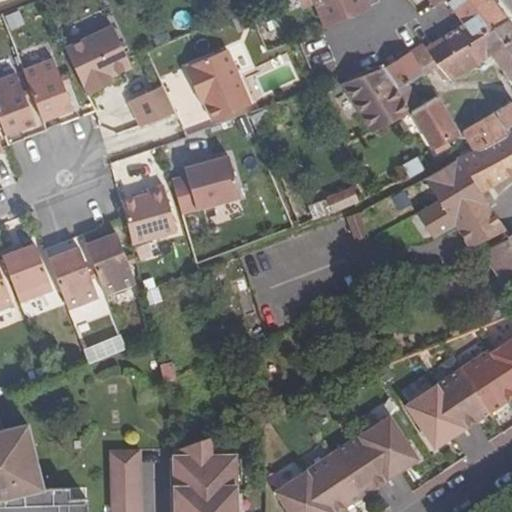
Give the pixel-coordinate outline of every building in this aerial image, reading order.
[(362,1),(361,0),(293,0),(295,4),(305,0),(311,0),(319,18),(362,1)] [(404,78),(418,70),(420,74),(438,63),(447,75),(488,51),(511,35),(511,30),(488,0),(445,0),(461,19),(425,43),(424,40),(405,50),(383,63),(394,83),(404,78)] [(265,6),(248,13),(260,41),(277,34),(265,6)] [(113,25),(67,48),(90,94),(105,87),(102,81),(112,76),(134,65),(113,25)] [(511,35),(488,51),(511,83),(511,35)] [(229,42),(188,60),(200,88),(204,86),(207,94),(216,113),(253,97),(229,42)] [(43,121),(73,110),(63,85),(61,78),(53,59),(23,70),(26,77),(43,121)] [(383,63),(381,59),(342,74),(368,128),(409,110),(394,83),(383,63)] [(0,122),(5,136),(35,124),(26,99),(23,92),(16,73),(0,78),(0,122)] [(63,85),(70,82),(68,75),(61,78),(63,85)] [(112,76),(102,81),(105,87),(115,82),(112,76)] [(404,78),(394,83),(409,110),(418,104),(404,78)] [(159,86),(124,100),(134,125),(169,111),(159,86)] [(26,99),(32,96),(30,89),(23,92),(26,99)] [(511,101),(509,97),(493,107),(505,127),(511,122),(511,101)] [(452,130),(434,98),(418,104),(409,110),(429,144),(452,130)] [(472,148),(505,127),(493,107),(460,128),(472,148)] [(511,166),(511,122),(505,127),(472,148),(421,176),(433,195),(414,208),(430,231),(451,218),(457,215),(463,219),(488,208),(482,199),(484,198),(477,186),(511,166)] [(178,210),(237,192),(224,151),(180,164),(182,172),(168,176),(178,210)] [(174,231),(160,185),(147,189),(148,193),(122,200),(126,218),(131,244),(174,231)] [(348,185),(324,194),(329,207),(353,198),(348,185)] [(351,206),(339,210),(348,234),(360,229),(351,206)] [(457,215),(451,218),(465,241),(498,226),(488,208),(463,219),(457,215)] [(105,295),(135,284),(128,264),(125,258),(116,233),(86,244),(88,250),(105,295)] [(480,253),(499,282),(511,273),(511,251),(505,241),(480,253)] [(0,251),(19,303),(52,290),(35,243),(15,251),(13,246),(0,251)] [(68,310),(98,298),(78,247),(48,258),(51,265),(68,310)] [(128,264),(135,262),(134,254),(125,258),(128,264)] [(0,310),(12,305),(0,272),(0,310)] [(119,335),(81,346),(86,362),(124,351),(119,335)] [(511,391),(511,338),(487,356),(511,391)] [(488,413),(511,397),(511,391),(487,356),(485,354),(459,371),(488,413)] [(169,363),(159,366),(163,382),(174,380),(169,363)] [(462,430),(488,413),(459,371),(433,388),(462,430)] [(432,449),(462,430),(433,388),(403,408),(432,449)] [(398,472),(416,460),(388,418),(367,431),(358,437),(386,480),(398,472)] [(0,431),(0,511),(87,511),(87,499),(70,499),(69,488),(41,489),(37,489),(36,486),(41,484),(28,426),(0,431)] [(174,449),(175,458),(211,458),(211,436),(179,448),(174,449)] [(360,497),(386,480),(358,437),(331,454),(360,497)] [(140,511),(139,449),(109,450),(110,487),(110,511),(140,511)] [(330,511),(337,511),(360,497),(331,454),(304,472),(330,511)] [(235,511),(236,458),(211,458),(175,458),(174,511),(235,511)] [(287,511),(330,511),(304,472),(274,492),(287,511)]
